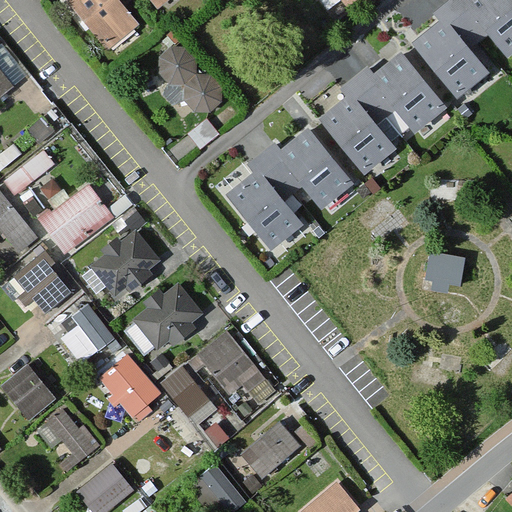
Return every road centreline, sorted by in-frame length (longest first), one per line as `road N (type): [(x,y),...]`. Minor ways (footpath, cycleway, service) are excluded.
road 1 (residential): [(436,509),(169,183)]
road 2 (residential): [(394,0),(169,183)]
road 3 (residential): [(169,183),(28,0)]
